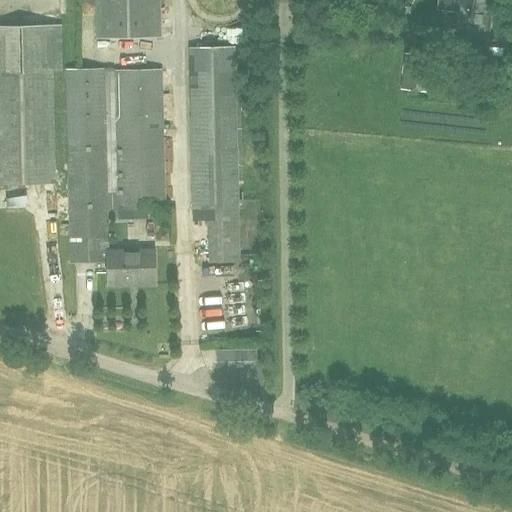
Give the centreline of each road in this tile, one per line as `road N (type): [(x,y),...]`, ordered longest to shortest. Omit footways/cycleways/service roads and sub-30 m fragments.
road 1 (unclassified): [(0,329),(284,412),(277,7)]
road 2 (unknown): [(284,412),(511,483)]
